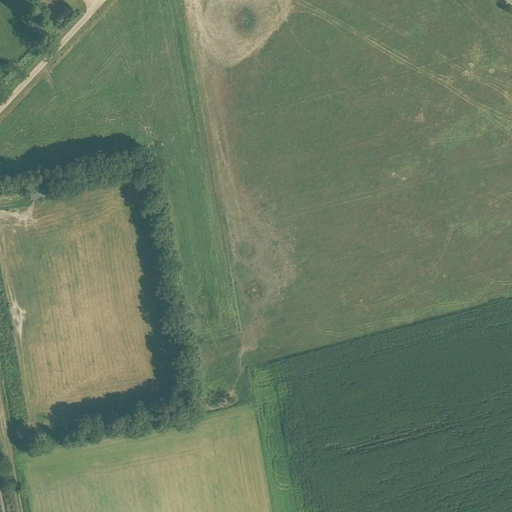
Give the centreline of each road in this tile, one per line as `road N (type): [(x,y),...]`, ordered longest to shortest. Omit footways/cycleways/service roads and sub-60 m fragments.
road 1 (unclassified): [(0,108),(100,0)]
road 2 (track): [(22,511),(0,390)]
